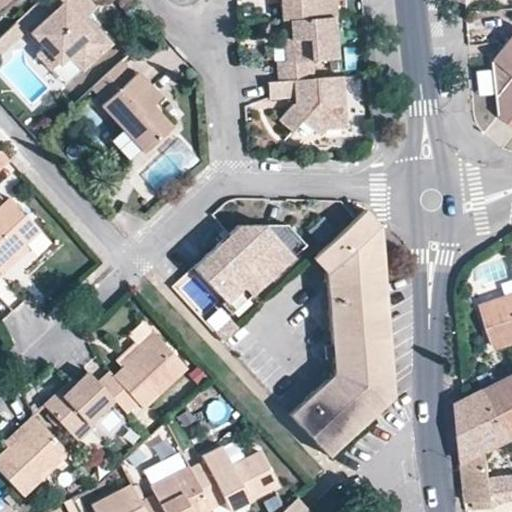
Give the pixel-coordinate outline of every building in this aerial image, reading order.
[(87,0),(41,0),(51,10),(30,29),(42,41),(58,58),(67,50),(82,66),(109,41),(94,25),(89,31),(79,20),(84,14),(94,6),(87,0)] [(275,0),(277,26),(287,26),(340,23),(341,23),(340,0),(275,0)] [(94,25),(84,14),(79,20),(89,31),(94,25)] [(340,23),(287,26),(289,64),(279,64),(279,82),(317,80),(317,66),(342,65),(340,23)] [(287,26),(277,26),(279,64),(289,64),(287,26)] [(511,37),(496,60),(500,116),(508,122),(511,125),(511,37)] [(58,58),(42,41),(34,48),(50,65),(58,58)] [(131,71),(119,58),(93,82),(105,96),(131,71)] [(150,100),(156,94),(159,92),(134,68),(131,71),(105,96),(100,101),(121,124),(140,145),(143,147),(170,123),(150,100)] [(341,78),(317,80),(279,82),(269,83),(270,100),(294,99),(294,105),(280,121),(294,132),(302,122),(319,135),(323,130),(345,129),(341,78)] [(175,117),(156,94),(150,100),(170,123),(175,117)] [(140,145),(121,124),(109,137),(127,157),(140,145)] [(0,165),(11,157),(1,146),(0,146),(0,165)] [(0,272),(1,272),(0,270),(0,265),(25,243),(41,229),(12,197),(0,207),(0,272)] [(370,202),(316,251),(324,260),(330,266),(366,233),(378,222),(376,208),(370,202)] [(240,277),(252,290),(307,239),(288,218),(274,231),(265,220),(238,222),(194,262),(222,292),(240,277)] [(378,222),(366,233),(379,388),(322,442),(331,451),(392,394),(378,222)] [(366,233),(330,266),(337,367),(292,410),(322,442),(379,388),(366,233)] [(30,246),(25,243),(0,265),(0,270),(1,272),(30,246)] [(230,309),(252,290),(240,277),(222,292),(218,296),(230,309)] [(511,295),(479,307),(493,347),(511,340),(511,295)] [(221,309),(206,323),(216,335),(231,321),(221,309)] [(151,331),(110,370),(115,375),(157,337),(151,331)] [(115,375),(110,370),(99,380),(114,398),(126,410),(136,402),(141,407),(185,368),(157,337),(115,375)] [(114,398),(99,380),(89,371),(77,381),(62,394),(59,389),(45,402),(73,434),(87,421),(114,398)] [(511,373),(487,386),(511,433),(511,373)] [(62,394),(77,381),(72,377),(59,389),(62,394)] [(511,433),(487,386),(484,388),(509,437),(511,435),(511,433)] [(511,490),(511,462),(486,465),(485,449),(510,438),(509,437),(484,388),(453,402),(464,500),(471,499),(472,507),(491,505),(491,502),(511,490)] [(68,451),(33,413),(20,424),(24,430),(8,445),(0,451),(0,470),(20,492),(42,474),(68,451)] [(94,428),(87,421),(73,434),(80,441),(94,428)] [(3,439),(8,445),(24,430),(20,424),(3,439)] [(204,460),(189,467),(209,506),(223,499),(228,508),(278,483),(260,449),(232,464),(222,444),(201,455),(204,460)] [(75,458),(68,451),(42,474),(49,480),(75,458)] [(176,454),(142,470),(148,484),(184,466),(176,454)] [(189,467),(188,465),(184,466),(148,484),(152,492),(139,499),(146,511),(195,511),(209,506),(189,467)] [(146,511),(139,499),(131,483),(90,503),(93,511),(146,511)] [(308,511),(295,497),(286,505),(292,511),(308,511)]
